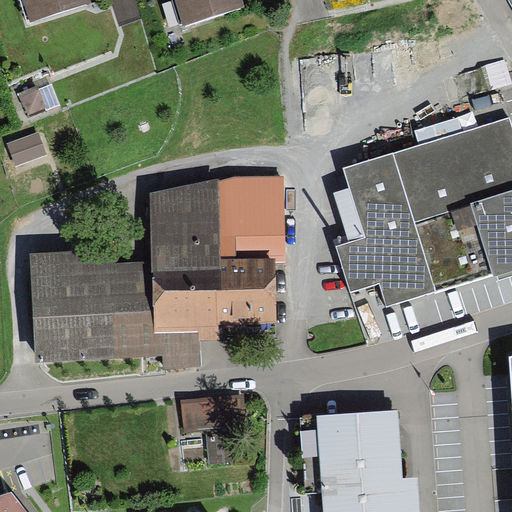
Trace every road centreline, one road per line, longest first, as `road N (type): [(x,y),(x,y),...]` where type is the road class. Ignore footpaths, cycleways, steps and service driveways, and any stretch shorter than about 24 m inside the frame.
road 1 (residential): [(511,316),(295,373),(0,404)]
road 2 (unknown): [(481,325),(484,511)]
